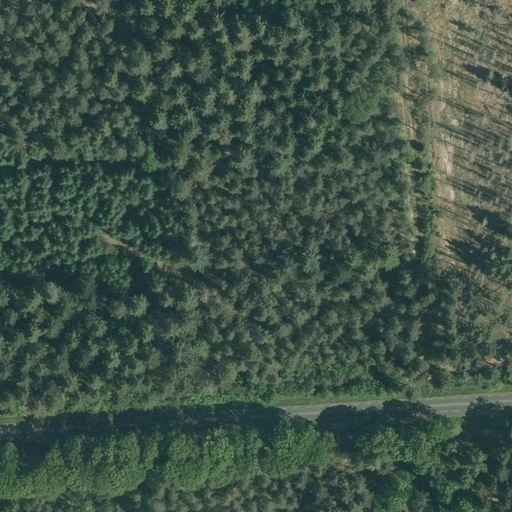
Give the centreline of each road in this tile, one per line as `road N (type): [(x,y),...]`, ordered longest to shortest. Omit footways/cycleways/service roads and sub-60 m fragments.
road 1 (primary): [(68,428),(457,405)]
road 2 (unclassified): [(68,459),(457,438)]
